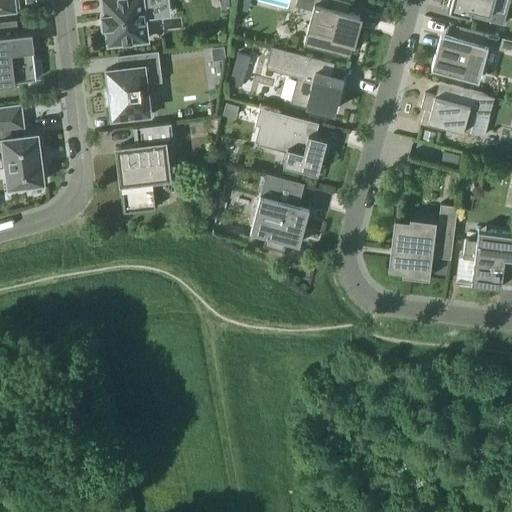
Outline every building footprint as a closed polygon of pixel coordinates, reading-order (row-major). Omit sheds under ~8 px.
[(0,0),(0,13),(17,11),(15,0),(0,0)] [(103,0),(105,14),(102,14),(104,28),(107,28),(109,44),(148,40),(145,16),(160,14),(158,0),(103,0)] [(343,0),(315,0),(304,41),(350,53),(355,34),(350,32),(355,14),(349,12),(351,2),(343,0)] [(449,0),(448,6),(451,6),(450,10),(471,15),(473,9),(492,14),(495,0),(449,0)] [(437,49),(432,67),(469,77),(479,80),(482,67),(488,46),(496,48),(499,35),(460,25),(457,36),(441,32),(437,49)] [(0,83),(37,79),(31,32),(33,32),(33,30),(18,32),(0,34),(0,83)] [(272,45),(266,68),(298,76),(291,102),(308,106),(308,103),(335,110),(342,84),(343,78),(331,75),(332,74),(334,64),(335,62),(272,45)] [(226,47),(214,48),(215,61),(227,60),(226,47)] [(110,86),(106,87),(107,89),(108,89),(109,97),(108,97),(108,99),(111,98),(113,116),(131,114),(132,117),(153,114),(151,98),(148,98),(145,72),(160,70),(158,50),(118,55),(120,68),(108,69),(110,86)] [(238,52),(230,82),(242,85),(247,68),(251,56),(238,52)] [(425,108),(421,123),(442,128),(443,124),(470,132),(475,113),(489,117),(495,96),(440,82),(439,83),(446,85),(443,97),(425,93),(421,107),(425,108)] [(226,101),(224,114),(236,117),(239,104),(226,101)] [(0,105),(0,130),(3,130),(4,137),(3,137),(7,166),(9,185),(12,185),(12,188),(28,186),(27,183),(44,181),(38,133),(25,134),(24,127),(25,127),(22,103),(0,105)] [(260,106),(255,124),(271,128),(267,146),(287,151),(283,164),(318,173),(327,138),(316,135),(319,122),(260,106)] [(142,144),(117,147),(122,184),(125,211),(156,208),(154,195),(154,189),(147,189),(146,185),(153,184),(153,181),(152,170),(169,168),(166,143),(168,142),(174,142),(171,122),(140,126),(142,144)] [(444,150),(441,161),(457,165),(460,154),(444,150)] [(255,217),(251,231),(266,235),(264,246),(283,251),(286,240),(299,244),(304,227),(309,208),(306,207),(299,205),(278,200),(284,177),(267,172),(255,217)] [(210,185),(205,215),(216,218),(215,222),(216,222),(217,218),(225,189),(225,186),(224,188),(224,189),(219,188),(210,185)] [(390,262),(389,264),(389,266),(391,268),(393,269),(395,270),(403,271),(403,274),(404,274),(406,274),(428,277),(430,277),(430,276),(430,274),(432,255),(451,258),(458,205),(441,203),(438,223),(436,223),(437,219),(410,216),(410,219),(398,218),(396,218),(392,250),(396,250),(395,258),(393,258),(391,260),(390,262)] [(466,239),(463,257),(475,259),(472,282),(472,283),(503,286),(502,285),(502,280),(504,268),(505,258),(511,258),(511,232),(479,228),(477,240),(466,239)]
